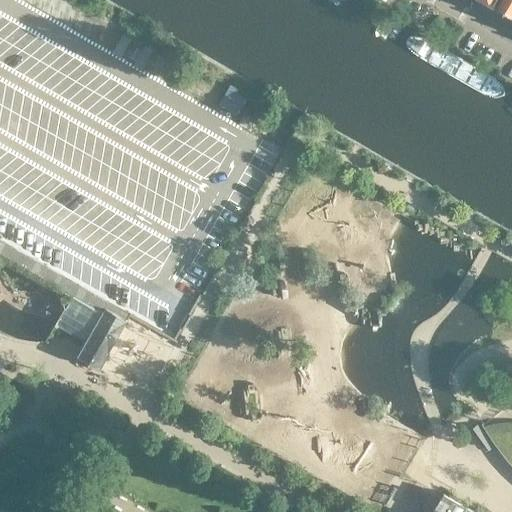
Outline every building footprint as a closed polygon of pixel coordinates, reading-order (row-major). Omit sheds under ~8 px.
[(308,0),(354,30),(357,31),(360,31),(364,31),(367,31),(370,30),(373,29),(373,27),(372,25),(372,23),(371,21),(370,19),(368,17),(367,16),(365,14),(363,13),(340,0),(308,0)] [(511,0),(483,0),(489,3),(490,4),(511,16),(511,0)] [(410,52),(411,53),(488,98),(490,99),(492,100),(494,101),(497,101),(499,101),(501,100),(503,99),(505,98),(507,97),(507,95),(507,93),(507,91),(506,90),(505,88),(504,86),(503,85),(502,83),(500,82),(423,38),(421,37),(419,36),(418,36),(416,36),(414,37),(413,37),(411,38),(410,40),(409,41),(408,42),(408,44),(408,46),(408,48),(409,49),(409,51),(410,52)] [(240,93),(201,70),(187,93),(226,116),(240,93)] [(129,314),(0,239),(0,257),(71,298),(59,318),(55,325),(84,340),(103,307),(126,320),(130,314),(129,313),(129,314)] [(107,354),(117,337),(126,320),(103,307),(84,340),(76,355),(96,367),(104,352),(107,354)] [(511,432),(508,432),(503,433),(495,434),(490,435),(495,442),(503,452),(508,458),(511,461),(511,432)] [(474,511),(442,494),(431,511),(474,511)]
